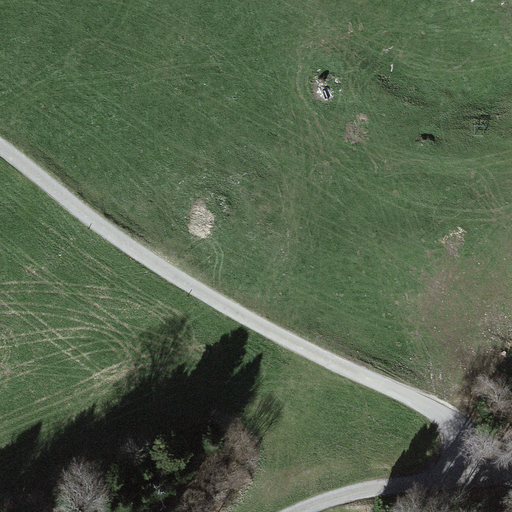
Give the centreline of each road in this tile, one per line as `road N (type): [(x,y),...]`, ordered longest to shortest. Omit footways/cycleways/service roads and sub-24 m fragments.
road 1 (track): [(0,145),(188,289),(448,420)]
road 2 (track): [(492,450),(444,474),(294,511)]
